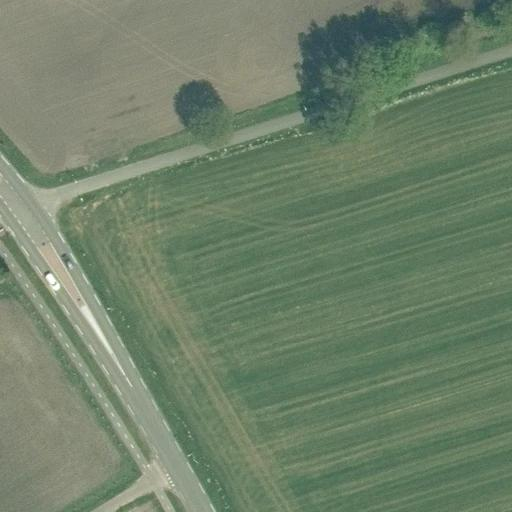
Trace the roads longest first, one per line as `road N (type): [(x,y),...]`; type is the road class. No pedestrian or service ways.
road 1 (unclassified): [(31,205),(511,49)]
road 2 (primary): [(4,216),(85,333),(108,352)]
road 3 (primary): [(108,352),(102,324),(31,205)]
road 4 (primary): [(176,467),(108,352)]
